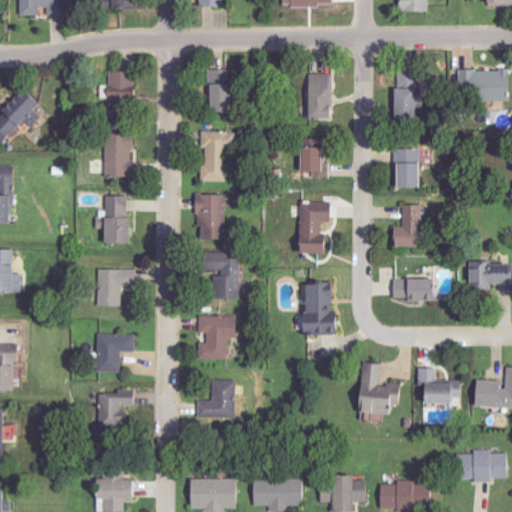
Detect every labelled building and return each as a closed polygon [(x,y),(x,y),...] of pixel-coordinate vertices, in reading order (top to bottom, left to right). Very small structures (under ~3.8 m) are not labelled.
[(52,16),(70,16),(69,0),(25,0),(26,16),(44,16),(44,8),(52,8),(52,16)] [(147,8),(146,0),(119,0),(120,9),(147,8)] [(299,0),(299,7),(331,8),(331,0),(299,0)] [(426,0),(399,0),(400,13),(426,13),(426,0)] [(417,70),(399,69),(398,89),(393,89),(393,119),(416,120),(417,70)] [(220,113),(244,113),(243,70),(219,70),(220,113)] [(511,70),(460,72),(461,102),(511,100),(511,70)] [(106,87),(106,98),(115,99),(115,121),(139,121),(139,73),(115,72),(115,87),(106,87)] [(338,74),(317,75),(318,120),(340,120),(338,74)] [(0,119),(0,136),(8,145),(32,122),(34,124),(51,106),(32,87),(0,119)] [(110,177),(139,178),(140,133),(111,133),(110,177)] [(232,182),(232,148),(242,148),(242,133),(208,133),(208,182),(232,182)] [(332,178),(332,139),(310,140),(310,172),(318,172),(318,179),(332,178)] [(395,148),(394,187),(416,187),(417,163),(422,163),(422,148),(395,148)] [(0,195),(0,224),(20,225),(21,167),(3,166),(2,196),(0,195)] [(231,195),(204,195),(205,237),(231,237),(231,195)] [(140,219),(132,219),(133,197),(111,196),(111,219),(112,219),(112,244),(140,244),(140,219)] [(330,221),(331,202),(301,201),(298,252),(323,253),(324,221),(330,221)] [(392,246),(424,246),(422,204),(404,205),(405,229),(392,229),(392,246)] [(0,293),(28,294),(28,274),(22,274),(22,266),(19,266),(19,250),(0,249),(0,293)] [(246,259),(230,259),(230,294),(246,294),(246,259)] [(511,284),(511,282),(511,263),(473,262),(473,268),(469,268),(469,288),(493,289),(493,284),(511,284)] [(143,270),(105,269),(105,307),(128,307),(129,287),(143,287),(143,270)] [(394,279),(394,300),(434,300),(434,278),(394,279)] [(301,282),(302,328),(311,328),(311,335),(334,334),(333,281),(301,282)] [(236,338),(237,317),(206,316),(205,343),(200,343),(199,359),(228,359),(228,338),(236,338)] [(142,336),(104,335),(103,373),(126,373),(126,352),(141,352),(142,336)] [(0,391),(26,392),(26,364),(29,364),(29,353),(21,353),(21,345),(0,345),(0,367),(0,366),(0,391)] [(383,364),(360,362),(356,412),(399,415),(401,384),(382,382),(383,364)] [(474,407),(511,408),(511,367),(505,367),(505,381),(475,380),(474,407)] [(419,403),(451,404),(451,398),(461,398),(461,382),(438,382),(438,368),(420,368),(419,403)] [(200,419),(236,420),(237,380),(214,380),(213,401),(200,401),(200,419)] [(106,391),(104,422),(126,423),(126,406),(141,407),(142,392),(106,391)] [(0,467),(13,468),(14,412),(0,411),(0,467)] [(457,454),(457,479),(476,479),(476,480),(508,480),(508,453),(492,453),(492,450),(473,450),(473,454),(457,454)] [(126,511),(126,499),(135,499),(135,481),(125,481),(125,466),(103,466),(103,478),(95,478),(95,499),(104,499),(104,511),(126,511)] [(352,511),(352,502),(369,502),(370,481),(353,480),(353,475),(329,475),(329,491),(321,491),(320,502),(331,503),(331,511),(352,511)] [(241,479),(190,478),(190,509),(240,510),(241,479)] [(301,479),(254,479),(254,506),(271,506),(271,511),(290,511),(290,507),(300,507),(301,479)] [(14,511),(14,491),(0,491),(0,511),(14,511)]
